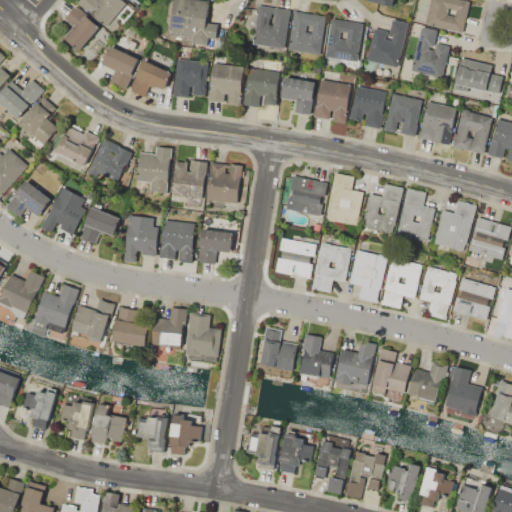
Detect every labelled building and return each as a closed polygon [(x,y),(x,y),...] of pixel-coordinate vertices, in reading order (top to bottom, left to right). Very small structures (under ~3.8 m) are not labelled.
[(77,2),(78,0),(122,0),(126,3),(105,27),(77,2)] [(171,31),(174,0),(209,0),(206,22),(218,24),(216,38),(208,37),(207,45),(192,43),(193,34),(171,31)] [(424,23),(429,0),(465,0),(470,1),(462,33),(424,23)] [(290,10),(284,49),(252,44),(258,5),(290,10)] [(79,50),(64,37),(74,26),(64,18),(75,6),(77,7),(78,7),(100,26),(79,50)] [(294,11),(325,15),(320,54),(288,50),(294,11)] [(331,18),(363,23),(357,61),(326,57),(331,18)] [(366,59),(374,27),(388,31),(386,38),(391,39),(392,37),(388,36),(392,19),(408,23),(397,67),(366,59)] [(411,70),(422,26),(437,30),(433,46),(429,45),(428,49),(434,50),(435,47),(434,47),(435,43),(449,46),(441,77),(411,70)] [(138,59),(132,73),(133,73),(126,89),(110,81),(115,70),(104,64),(112,46),(138,59)] [(0,51),(5,56),(0,62),(0,65),(11,75),(0,87),(0,51)] [(173,95),(178,58),(208,62),(204,95),(192,94),(193,86),(190,85),(188,97),(173,95)] [(499,94),(455,83),(461,58),(493,66),(491,73),(504,76),(499,94)] [(130,90),(131,88),(130,87),(143,59),(171,72),(163,89),(150,83),(144,96),(130,90)] [(213,62),(244,66),(241,93),(242,93),(241,104),(227,103),(228,94),(225,93),(224,102),(208,100),(209,89),(210,89),(213,62)] [(244,104),(248,68),(279,71),(275,105),(263,104),(264,95),(260,95),(259,105),(244,104)] [(281,97),(285,76),(316,81),(310,114),(294,111),(296,100),(281,97)] [(0,101),(0,93),(11,80),(23,89),(32,79),(44,89),(32,103),(31,102),(18,117),(0,101)] [(312,116),(314,105),(316,105),(321,79),(352,84),(345,122),(332,119),(334,110),(330,110),(329,118),(312,116)] [(357,85),(387,91),(382,114),(383,114),(380,128),(365,125),(367,113),(364,113),(363,121),(349,118),(351,107),(352,107),(357,85)] [(384,130),(392,93),(422,99),(415,135),(400,132),(402,122),(398,121),(395,132),(384,130)] [(20,123),(43,96),(56,107),(47,118),(58,127),(44,144),(20,123)] [(427,101),(458,108),(451,139),(439,136),(440,131),(436,130),(433,140),(419,137),(427,101)] [(493,117),(484,154),(452,146),(456,133),(462,110),(493,117)] [(487,154),(498,118),(500,118),(502,111),(511,114),(511,162),(506,160),(510,150),(506,148),(503,159),(487,154)] [(56,150),(64,134),(69,137),(68,139),(79,145),(81,143),(92,149),(84,165),(56,150)] [(89,169),(117,182),(132,151),(103,138),(89,169)] [(171,147),(167,193),(157,192),(157,190),(150,190),(151,182),(137,180),(140,152),(155,153),(156,145),(171,147)] [(0,152),(3,155),(9,148),(28,164),(4,193),(3,193),(0,196),(0,152)] [(207,161),(202,198),(171,194),(175,161),(184,162),(184,161),(188,161),(187,170),(190,171),(192,159),(207,161)] [(237,203),(205,199),(210,161),(230,164),(230,163),(243,164),(241,175),(240,175),(237,203)] [(335,172),(354,176),(352,189),(363,191),(356,224),(325,218),(335,172)] [(286,208),(288,197),(291,197),(292,189),(290,188),(293,174),(328,182),(325,196),(321,195),(319,203),(322,204),(320,215),(286,208)] [(27,180),(51,198),(38,215),(27,206),(20,216),(7,206),(27,180)] [(363,226),(370,193),(382,196),(384,183),(403,187),(394,232),(363,226)] [(63,186),(85,199),(81,206),(86,209),(72,233),(60,227),(62,224),(57,222),(52,232),(41,226),(63,186)] [(407,188),(426,192),(423,205),(434,207),(427,240),(397,234),(407,188)] [(433,243),(441,209),(454,212),(457,200),(476,204),(467,244),(465,244),(463,250),(433,243)] [(86,224),(85,224),(92,206),(120,218),(113,235),(102,230),(96,244),(80,237),(86,224)] [(124,260),(129,215),(154,217),(153,226),(159,227),(155,255),(141,253),(142,250),(137,249),(136,262),(124,260)] [(477,216),(511,226),(507,240),(504,239),(502,246),(505,247),(502,259),(468,249),(471,237),(474,238),(476,231),(473,230),(477,216)] [(195,222),(191,261),(179,260),(180,250),(176,249),(175,258),(161,257),(164,219),(195,222)] [(202,228),(234,232),(232,252),(217,250),(215,263),(198,261),(202,228)] [(279,248),(282,249),(280,257),(277,257),(275,270),(309,277),(311,264),(308,263),(310,255),(313,255),(315,244),(281,237),(279,248)] [(351,248),(346,282),(332,279),(330,292),(313,289),(314,282),(313,282),(318,249),(320,249),(321,243),(351,248)] [(356,249),(388,256),(381,289),(379,289),(377,299),(358,295),(361,285),(349,283),(356,249)] [(389,264),(391,264),(392,258),(422,264),(415,297),(403,295),(400,308),(381,304),(382,299),(383,300),(385,289),(384,288),(389,264)] [(428,266),(457,273),(449,304),(446,315),(446,316),(446,319),(426,314),(430,301),(419,298),(428,266)] [(0,298),(11,275),(25,282),(31,270),(45,276),(24,319),(15,315),(12,321),(0,315),(0,298)] [(462,277),(496,287),(492,299),(490,298),(487,306),(490,306),(486,320),(452,311),(456,296),(459,297),(461,290),(458,289),(462,277)] [(64,332),(48,327),(45,337),(31,332),(45,290),(60,295),(64,283),(79,289),(64,332)] [(505,287),(511,288),(511,338),(503,335),(507,322),(496,319),(505,287)] [(71,329),(80,305),(110,315),(101,339),(71,329)] [(113,340),(119,306),(138,309),(135,322),(149,325),(145,346),(113,340)] [(182,348),(151,344),(153,327),(168,329),(171,306),(187,308),(182,348)] [(190,313),(210,316),(209,327),(221,328),(218,356),(201,354),(201,356),(185,354),(190,313)] [(293,371),(260,364),(265,341),(263,341),(266,326),(281,329),(279,340),(298,344),(293,371)] [(305,333),(321,336),(319,349),(335,353),(329,378),(299,372),(304,350),(301,350),(305,333)] [(341,348),(358,352),(360,340),(376,343),(368,384),(351,380),(350,384),(334,381),(341,348)] [(372,384),(378,361),(377,361),(380,347),(395,351),(393,362),(410,365),(409,370),(410,371),(407,386),(405,386),(404,392),(372,384)] [(408,393),(414,368),(429,372),(431,363),(448,367),(444,380),(442,379),(436,402),(417,397),(418,395),(408,393)] [(454,366),(471,370),(467,383),(483,387),(475,415),(460,411),(460,410),(444,405),(454,366)] [(10,407),(0,403),(0,394),(1,392),(0,391),(0,370),(21,378),(10,407)] [(511,424),(504,421),(504,420),(490,415),(502,380),(511,383),(511,393),(511,396),(511,424)] [(57,393),(50,421),(48,420),(45,429),(32,425),(34,417),(31,416),(33,409),(24,407),(28,392),(29,392),(32,381),(41,384),(39,390),(48,392),(49,390),(57,393)] [(93,404),(88,430),(86,430),(84,439),(71,437),(72,428),(69,428),(71,421),(61,419),(64,404),(74,406),(74,401),(93,404)] [(91,441),(96,412),(98,413),(100,403),(110,405),(108,414),(112,415),(112,414),(126,417),(122,441),(112,439),(112,438),(108,437),(108,440),(106,439),(105,444),(91,441)] [(174,412),(183,413),(183,419),(192,420),(191,425),(202,426),(200,441),(190,439),(189,446),(185,446),(184,454),(171,453),(172,442),(171,442),(174,412)] [(164,452),(149,450),(149,447),(148,446),(149,439),(146,439),(146,437),(136,436),(137,417),(148,418),(148,415),(167,417),(164,452)] [(274,469),(259,466),(260,463),(258,463),(259,455),(256,454),(257,452),(247,450),(250,432),(260,434),(260,432),(269,434),(270,425),(281,427),(274,469)] [(285,432),(286,432),(287,430),(313,434),(312,441),(314,441),(311,459),(300,458),(299,466),(294,465),(293,472),(280,470),(282,461),(280,461),(285,432)] [(334,477),(337,465),(328,463),(325,477),(314,474),(322,440),(332,442),(331,446),(341,448),(341,447),(352,449),(345,480),(342,493),(327,490),(330,476),(334,477)] [(353,459),(354,459),(356,450),(366,452),(366,454),(375,456),(376,453),(385,455),(383,464),(384,464),(379,490),(367,487),(368,486),(364,485),(361,498),(347,495),(350,481),(349,481),(353,459)] [(422,466),(414,496),(410,495),(408,500),(398,497),(399,492),(386,488),(393,464),(405,468),(405,469),(409,470),(411,463),(422,466)] [(426,466),(440,470),(439,472),(447,474),(446,478),(453,480),(449,497),(441,495),(439,500),(435,499),(433,507),(418,503),(426,466)] [(485,511),(465,511),(456,509),(465,477),(482,482),(482,484),(493,487),(485,511)] [(15,511),(0,511),(0,486),(7,489),(10,478),(24,482),(15,511)] [(29,480),(46,485),(41,503),(55,507),(53,511),(20,511),(23,504),(21,504),(29,480)] [(491,511),(501,485),(511,488),(511,490),(511,511),(491,511)] [(100,494),(97,511),(60,511),(62,503),(74,505),(77,486),(93,489),(93,493),(100,494)] [(101,511),(105,491),(120,493),(118,507),(119,507),(119,503),(134,505),(132,511),(101,511)]
